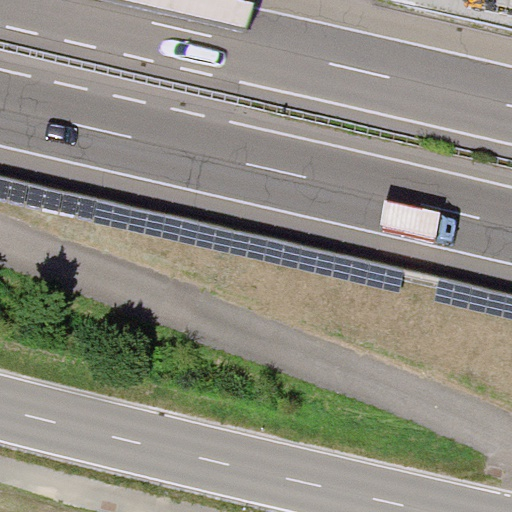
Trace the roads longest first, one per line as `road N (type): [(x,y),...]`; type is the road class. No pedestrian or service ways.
road 1 (motorway): [(0,107),(511,226)]
road 2 (motorway): [(511,105),(52,0)]
road 3 (tertiary): [(0,414),(417,511)]
